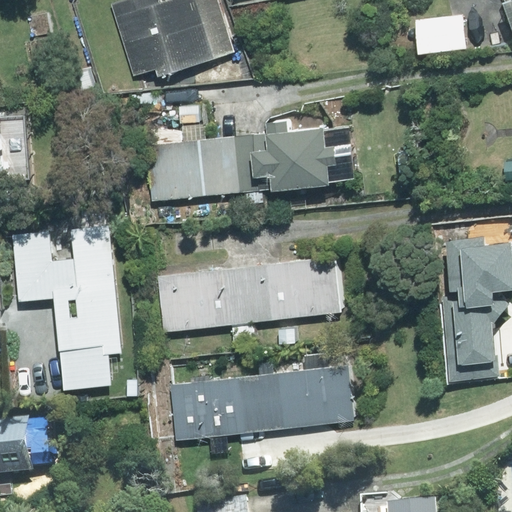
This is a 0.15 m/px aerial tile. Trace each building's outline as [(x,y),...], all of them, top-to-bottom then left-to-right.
[(117,0),(113,2),(136,75),(160,66),(163,74),(218,57),(199,0),(117,0)] [(467,12),(421,16),(424,50),(470,45),(467,12)] [(97,85),(91,67),(70,74),(77,92),(97,85)] [(0,179),(8,179),(3,113),(0,113),(0,179)] [(295,127),(294,116),(272,119),(273,130),(258,131),(264,187),(278,185),(278,187),(336,180),(334,161),(343,160),(341,142),(332,143),(330,123),(295,127)] [(155,199),(249,189),(250,203),(266,202),(264,187),(258,131),(149,144),(155,199)] [(53,229),(15,232),(22,299),(58,295),(68,386),(116,382),(112,351),(125,350),(112,222),(75,226),(78,256),(55,258),(53,229)] [(256,320),(345,311),(339,255),(161,273),(167,329),(234,322),(256,320)] [(256,320),(234,322),(236,341),(258,338),(256,320)] [(283,342),(299,341),(298,325),(281,327),(283,342)] [(179,438),(358,418),(351,363),(172,382),(179,438)] [(143,393),(142,377),(129,378),(130,393),(143,393)] [(32,420),(31,416),(0,419),(0,474),(37,470),(36,466),(54,464),(50,419),(32,420)] [(251,511),(249,496),(198,504),(199,511),(251,511)]
